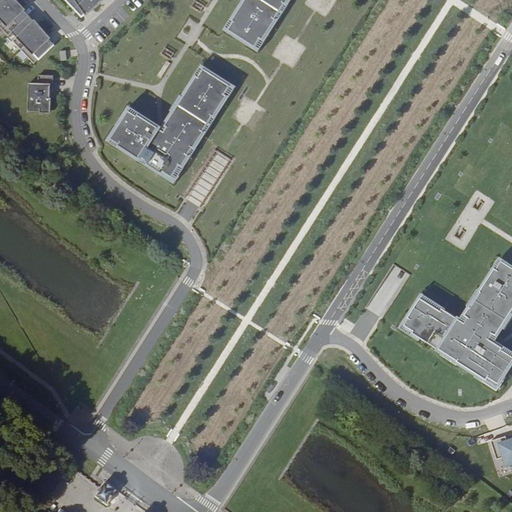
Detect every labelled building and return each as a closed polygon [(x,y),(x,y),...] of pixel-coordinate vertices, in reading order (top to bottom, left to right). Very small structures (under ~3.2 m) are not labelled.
[(0,0),(0,17),(16,3),(13,0),(0,0)] [(67,0),(81,14),(85,10),(87,11),(98,0),(67,0)] [(246,0),(233,21),(231,20),(223,32),(234,39),(236,36),(248,43),(246,46),(257,54),(264,42),(263,41),(276,21),(278,23),(290,6),(287,4),(289,0),(246,0)] [(12,32),(14,31),(27,18),(20,10),(21,8),(16,3),(0,17),(0,26),(4,31),(7,28),(12,32)] [(21,50),(42,31),(37,25),(36,26),(27,18),(14,31),(18,36),(13,41),(21,50)] [(189,18),(176,35),(185,42),(198,24),(189,18)] [(40,59),(54,46),(46,38),(47,36),(42,31),(21,50),(30,59),(35,54),(40,59)] [(195,76),(197,77),(199,78),(204,70),(212,74),(214,71),(203,64),(195,76)] [(225,95),(231,87),(223,82),(212,74),(204,70),(199,78),(197,77),(183,99),(175,112),(166,127),(162,128),(159,128),(139,116),(138,117),(130,112),(125,119),(117,131),(112,139),(121,144),(120,146),(140,159),(149,165),(163,173),(164,172),(173,178),(178,170),(181,166),(183,167),(184,165),(195,147),(204,134),(215,116),(228,97),(225,95)] [(31,82),(30,109),(52,109),(52,89),(54,89),(55,74),(39,74),(39,82),(31,82)] [(225,95),(228,97),(229,97),(236,85),(225,78),(223,82),(231,87),(225,95)] [(175,112),(183,99),(180,96),(171,110),(175,112)] [(138,117),(139,116),(141,114),(128,106),(121,117),(125,119),(130,112),(138,117)] [(215,116),(204,134),(207,136),(218,118),(215,116)] [(112,139),(117,131),(114,129),(106,140),(119,148),(120,146),(121,144),(112,139)] [(195,147),(184,165),(188,167),(199,150),(195,147)] [(149,165),(140,159),(138,162),(147,168),(149,165)] [(173,178),(164,172),(163,173),(161,175),(174,184),(181,173),(178,170),(173,178)] [(422,291),(400,321),(491,386),(511,356),(511,355),(485,337),(489,331),(493,334),(511,306),(511,266),(502,259),(464,313),(467,315),(463,321),(422,291)] [(506,466),(511,464),(511,440),(507,442),(506,437),(491,441),(496,460),(504,458),(506,466)] [(100,487),(96,494),(107,502),(117,488),(105,480),(100,487)]
